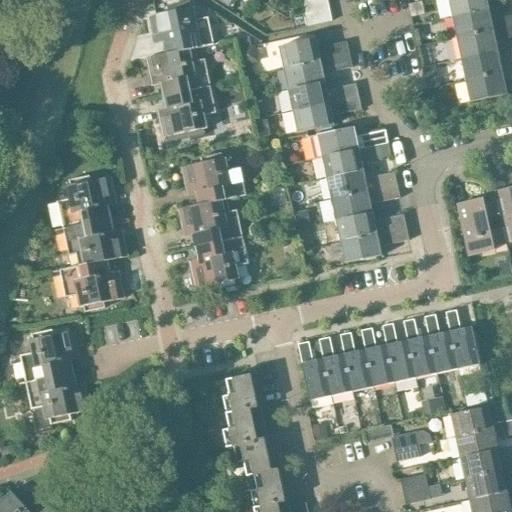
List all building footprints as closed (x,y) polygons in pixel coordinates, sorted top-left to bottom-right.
[(215,0),(228,8),(233,0),(215,0)] [(304,14),(329,10),(327,0),(313,0),(302,3),(304,14)] [(486,0),(448,0),(452,17),(489,10),(486,0)] [(214,46),(213,45),(208,18),(197,21),(194,8),(190,9),(189,3),(168,8),(169,13),(148,18),(154,45),(163,43),(165,55),(165,56),(194,49),(194,50),(214,46)] [(304,14),(307,27),(332,22),(329,10),(304,14)] [(509,17),(491,21),(489,10),(452,17),(456,38),(511,27),(509,17)] [(495,41),(511,37),(511,29),(511,27),(456,38),(461,60),(498,52),(495,41)] [(346,43),(345,43),(317,49),(315,40),(279,47),(283,69),(349,55),(346,43)] [(197,62),(194,50),(194,49),(165,56),(165,55),(145,59),(151,87),(159,85),(162,97),(210,87),(205,60),(197,62)] [(511,60),(500,63),(498,52),(461,60),(465,81),(511,70),(511,60)] [(323,74),(350,68),(351,68),(349,55),(283,69),(288,91),(324,83),(323,74)] [(251,65),(243,67),(245,78),(253,76),(251,65)] [(431,69),(424,71),(426,81),(434,79),(431,69)] [(504,83),(511,81),(511,70),(465,81),(470,102),(507,95),(504,83)] [(355,85),(354,85),(326,91),(324,83),(288,91),(292,112),(358,97),(355,85)] [(210,87),(162,97),(165,110),(156,112),(162,139),(182,135),(183,139),(204,135),(203,130),(208,129),(205,116),(216,114),(210,87)] [(331,116),(359,110),(360,110),(358,97),(292,112),(294,121),(297,134),(333,125),(333,121),(331,116)] [(260,98),(252,100),(254,108),(261,106),(260,98)] [(385,131),(356,137),(354,129),(310,138),(315,160),(388,144),(385,131)] [(388,144),(315,160),(315,161),(323,159),(327,179),(364,171),(362,163),(391,156),(388,144)] [(246,196),(245,195),(240,169),(228,171),(225,159),(222,160),(221,154),(200,158),(201,164),(180,168),(186,196),(195,194),(198,207),(227,199),(227,200),(246,196)] [(394,174),(366,180),(364,171),(327,179),(332,201),(397,186),(394,174)] [(63,229),(110,219),(108,207),(117,205),(111,178),(90,182),(89,177),(69,181),(70,187),(66,188),(69,200),(57,202),(63,229)] [(371,205),(400,199),(397,186),(332,201),(336,222),(373,214),(371,205)] [(497,202),(506,244),(511,242),(511,190),(495,194),(496,202),(497,202)] [(230,213),(227,200),(227,199),(198,207),(177,211),(182,238),(191,236),(194,247),(243,237),(237,211),(230,213)] [(493,247),(506,244),(497,202),(496,202),(484,205),(483,202),(458,207),(468,256),(494,250),(493,247)] [(304,213),(296,215),(299,228),(307,226),(304,213)] [(404,216),(403,216),(375,223),(373,214),(336,222),(340,243),(406,229),(404,216)] [(107,262),(128,257),(122,230),(113,232),(110,219),(63,229),(68,256),(75,254),(78,267),(107,261),(107,262)] [(380,247),(409,241),(406,229),(340,243),(345,264),(382,257),(380,247)] [(243,237),(194,247),(197,261),(188,263),(194,290),(215,286),(216,291),(237,286),(236,281),(240,280),(237,268),(249,265),(243,237)] [(110,274),(107,262),(107,261),(78,267),(59,271),(65,298),(77,295),(80,308),(83,308),(84,313),(104,309),(103,303),(125,299),(119,272),(110,274)] [(450,333),(458,370),(480,365),(472,328),(461,331),(457,312),(446,314),(450,333)] [(458,370),(450,333),(439,335),(435,316),(424,319),(429,338),(437,374),(458,370)] [(437,374),(429,338),(418,340),(413,321),(403,323),(408,342),(415,379),(437,374)] [(415,379),(408,342),(397,344),(393,326),(383,327),(387,346),(395,383),(415,379)] [(395,383),(387,346),(376,349),(372,330),(362,332),(366,351),(374,388),(395,383)] [(33,341),(28,342),(31,354),(20,357),(26,384),(74,373),(71,361),(80,359),(74,332),(53,336),(52,331),(31,335),(33,341)] [(374,388),(366,351),(355,354),(350,335),(340,337),(345,356),(352,392),(374,388)] [(352,392),(345,356),(333,358),(329,339),(319,341),(323,360),(331,397),(352,392)] [(331,397),(323,360),(313,362),(308,344),(298,346),(310,402),(331,397)] [(74,373),(26,384),(37,433),(52,430),(50,426),(71,421),(70,415),(91,411),(85,384),(76,386),(74,373)] [(250,410),(257,408),(250,376),(218,382),(218,383),(227,382),(230,396),(223,397),(226,414),(217,415),(217,417),(226,415),(230,429),(223,431),(226,448),(233,447),(237,463),(244,461),(247,476),(238,478),(238,479),(254,475),(258,491),(250,492),(254,508),(245,511),(254,509),(254,511),(307,511),(305,503),(279,509),(278,504),(285,502),(278,469),(271,471),(264,439),(257,441),(254,427),(281,421),(278,409),(252,415),(250,410)] [(434,404),(424,406),(425,414),(436,412),(434,404)] [(511,421),(510,415),(491,419),(489,408),(451,415),(456,437),(511,425),(511,421)] [(324,424),(314,426),(316,435),(326,433),(324,424)] [(496,440),(511,436),(511,425),(456,437),(461,458),(498,450),(496,440)] [(416,432),(391,438),(393,451),(418,445),(418,444),(431,442),(429,435),(423,431),(416,432)] [(393,451),(396,463),(421,458),(418,445),(393,451)] [(12,447),(2,449),(4,459),(14,457),(12,447)] [(511,458),(500,461),(498,450),(461,458),(465,479),(511,469),(511,458)] [(505,482),(511,480),(511,469),(465,479),(470,500),(507,492),(505,482)] [(403,493),(428,487),(425,475),(400,480),(403,493)] [(403,493),(405,505),(430,500),(428,487),(403,493)] [(50,511),(45,506),(38,511),(26,511),(8,491),(0,498),(0,511),(50,511)] [(511,511),(511,502),(509,503),(507,492),(470,500),(472,511),(511,511)]
